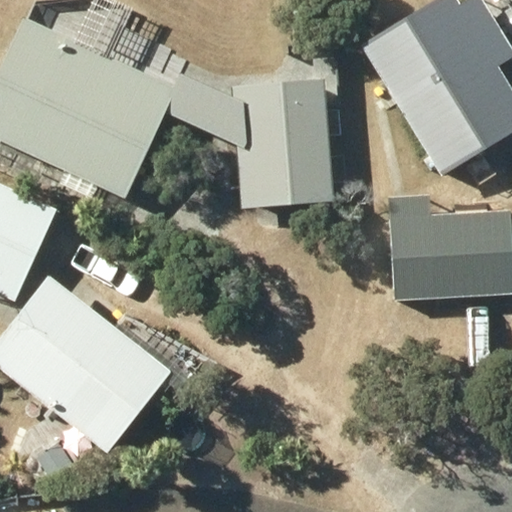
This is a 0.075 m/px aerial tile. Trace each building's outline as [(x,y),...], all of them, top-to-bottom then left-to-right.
[(22,8),(0,56),(0,130),(125,189),(166,100),(236,132),(240,200),(333,194),(325,72),(324,59),(281,62),(282,75),(232,78),(233,88),(179,63),(171,79),(108,50),(130,4),(120,0),(88,0),(74,32),(22,8)] [(511,123),(511,78),(498,56),(511,48),(511,42),(485,0),(416,0),(360,35),(441,167),(511,123)] [(0,174),(0,285),(16,292),(57,199),(0,174)] [(427,188),(387,190),(394,294),(511,286),(511,251),(509,201),(429,206),(427,188)] [(50,265),(0,327),(0,358),(107,443),(172,362),(50,265)] [(61,511),(56,498),(14,511),(61,511)]
